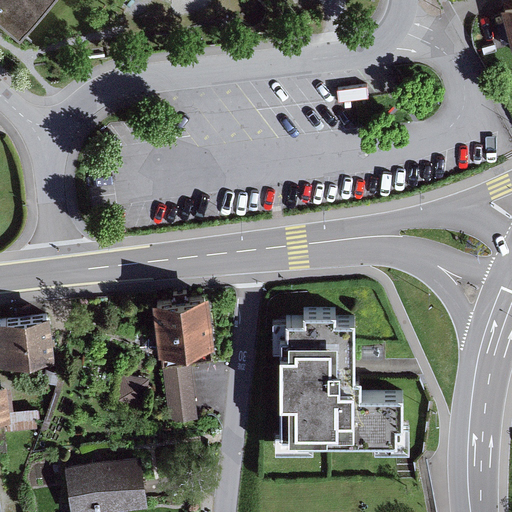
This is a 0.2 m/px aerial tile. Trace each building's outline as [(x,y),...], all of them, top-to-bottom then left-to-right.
[(0,0),(0,11),(19,27),(41,0),(0,0)] [(511,0),(501,0),(511,37),(511,0)] [(204,289),(153,295),(159,344),(162,343),(164,359),(192,356),(211,353),(204,289)] [(285,329),(282,329),(280,442),(310,443),(310,434),(374,435),(374,444),(411,445),(412,418),(404,417),(405,387),(361,386),(362,370),(354,370),(354,366),(355,311),(336,311),(337,303),(303,303),(303,312),(286,311),(285,329)] [(50,309),(0,313),(0,355),(54,350),(50,309)] [(192,356),(164,359),(170,418),(198,415),(192,356)] [(149,375),(123,371),(119,399),(144,403),(149,375)] [(8,380),(0,380),(0,418),(13,417),(8,380)] [(56,382),(41,427),(47,429),(62,384),(56,382)] [(39,405),(15,407),(16,427),(37,426),(37,416),(40,416),(39,405)] [(142,452),(66,462),(72,511),(80,511),(149,503),(142,452)]
